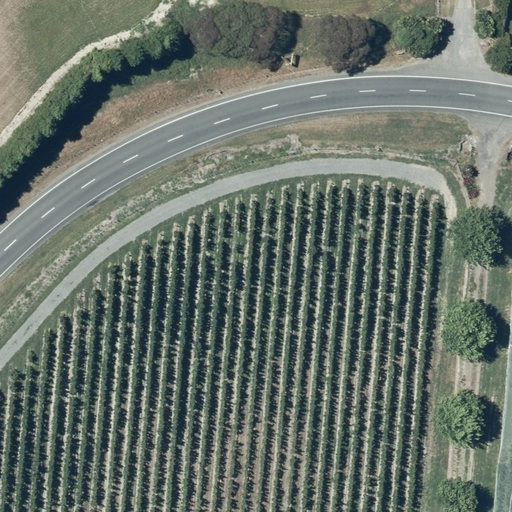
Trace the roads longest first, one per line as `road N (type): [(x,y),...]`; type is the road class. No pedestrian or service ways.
road 1 (tertiary): [(511,95),(347,82),(247,97),(116,145),(0,228)]
road 2 (unknown): [(468,0),(494,91),(459,315),(442,511)]
